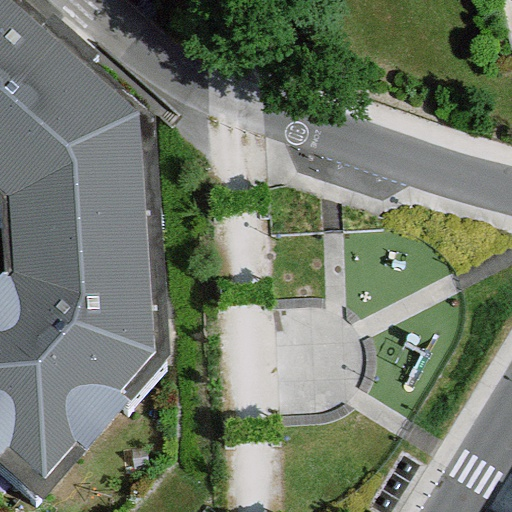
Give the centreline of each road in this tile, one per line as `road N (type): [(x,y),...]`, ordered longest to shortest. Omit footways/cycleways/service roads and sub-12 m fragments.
road 1 (residential): [(197,90),(511,191)]
road 2 (residential): [(197,90),(82,0)]
